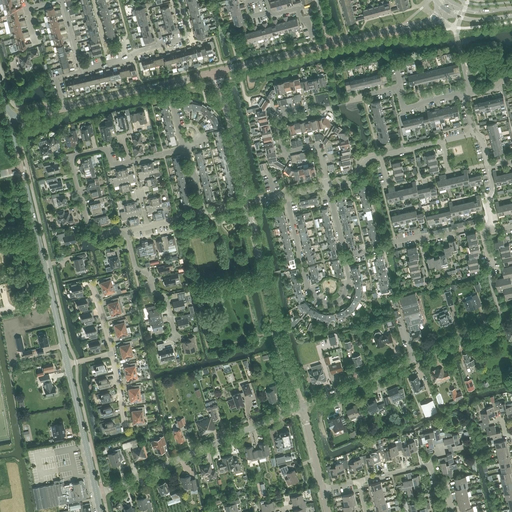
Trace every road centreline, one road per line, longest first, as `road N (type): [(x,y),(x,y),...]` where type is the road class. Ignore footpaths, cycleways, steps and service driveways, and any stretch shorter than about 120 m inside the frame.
road 1 (residential): [(302,405),(511,316)]
road 2 (residential): [(96,494),(302,405)]
road 3 (tertiary): [(17,119),(215,71)]
road 4 (tertiary): [(67,364),(21,168)]
road 5 (residential): [(343,256),(349,277),(340,298),(324,302),(308,289),(285,194)]
road 6 (residential): [(129,161),(113,165),(102,149),(71,160),(88,229),(127,233)]
road 7 (residential): [(326,185),(350,179),(371,157),(472,133)]
road 8 (residential): [(80,69),(185,37),(178,0)]
road 9 (residential): [(343,256),(480,226)]
road 10 (residential): [(247,203),(215,71)]
road 11 (tertiary): [(96,494),(67,364)]
road 12 (residential): [(326,185),(318,149),(283,147),(277,120),(305,106)]
road 13 (tertiary): [(215,71),(332,44)]
road 14 (residential): [(127,233),(135,267),(166,300),(175,336)]
